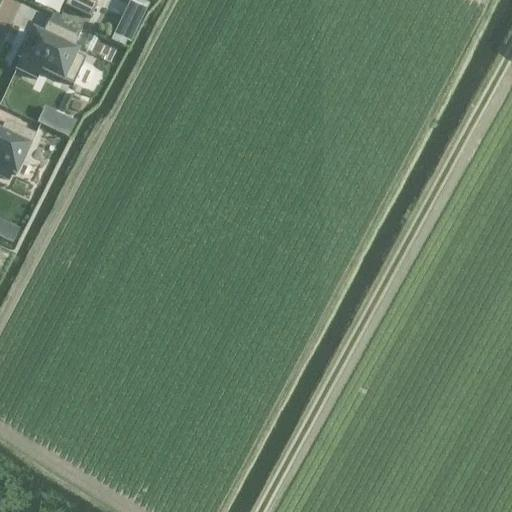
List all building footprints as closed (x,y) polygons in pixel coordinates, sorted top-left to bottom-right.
[(67,0),(64,7),(89,19),(96,5),(87,1),(87,0),(67,0)] [(128,47),(148,3),(141,0),(128,0),(111,39),(128,47)] [(33,34),(16,70),(36,80),(40,71),(72,87),(85,59),(70,52),(81,30),(52,16),(41,38),(33,34)] [(44,106),(37,121),(68,136),(76,120),(44,106)] [(0,177),(8,181),(11,175),(14,176),(27,150),(28,150),(34,137),(5,123),(0,133),(0,177)] [(0,236),(13,242),(19,228),(0,219),(0,236)]
